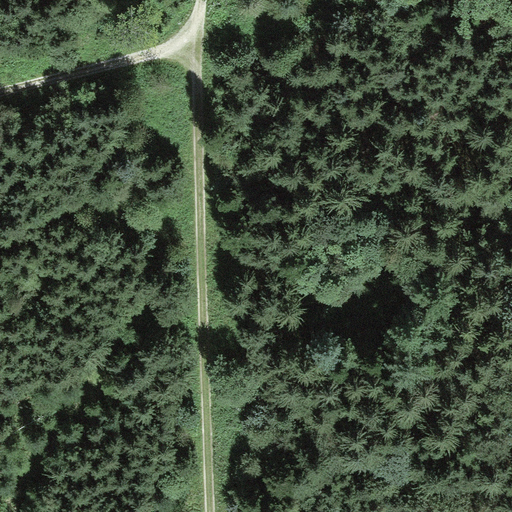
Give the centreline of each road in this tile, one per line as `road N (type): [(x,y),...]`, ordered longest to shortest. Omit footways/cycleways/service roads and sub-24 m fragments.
road 1 (track): [(196,0),(204,511)]
road 2 (track): [(0,93),(192,45)]
